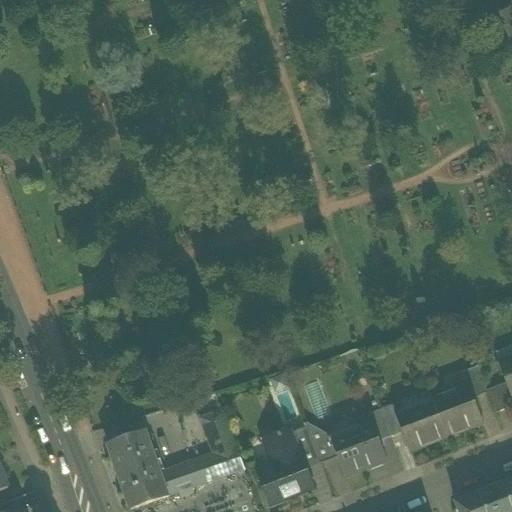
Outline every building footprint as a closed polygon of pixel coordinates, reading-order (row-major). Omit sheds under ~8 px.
[(511,11),(502,14),(511,41),(511,11)] [(507,385),(511,398),(511,397),(511,360),(499,365),(507,385)] [(473,398),(486,393),(478,369),(463,374),(467,386),(469,385),(471,391),(473,398)] [(469,385),(467,386),(432,399),(434,405),(471,391),(469,385)] [(507,385),(486,393),(495,415),(511,408),(511,397),(511,398),(507,385)] [(471,391),(434,405),(447,439),(484,425),(473,398),(471,391)] [(411,453),(447,439),(434,405),(399,418),(398,419),(402,430),(411,453)] [(395,406),(381,411),(390,435),(402,430),(398,419),(399,418),(395,406)] [(391,436),(390,435),(381,411),(368,416),(371,423),(372,423),(379,441),(391,436)] [(204,428),(214,456),(235,448),(225,421),(204,428)] [(329,437),(331,438),(359,428),(346,422),(334,426),(329,437)] [(371,423),(359,428),(331,438),(330,439),(337,459),(344,478),(387,462),(379,441),(372,423),(371,423)] [(305,424),(307,428),(321,465),(337,459),(330,439),(331,438),(329,437),(306,424),(305,424)] [(306,471),(321,465),(307,428),(291,435),(306,471)] [(108,446),(130,511),(168,499),(167,498),(160,475),(145,433),(108,446)] [(258,474),(272,508),(314,491),(306,471),(291,435),(291,433),(264,444),(270,459),(273,458),(277,467),(274,468),(258,474)] [(244,471),(235,448),(214,456),(160,475),(167,498),(244,471)] [(511,482),(503,485),(511,507),(511,482)] [(511,511),(511,507),(503,485),(479,495),(485,511),(511,511)] [(485,511),(479,495),(455,504),(458,511),(485,511)]
